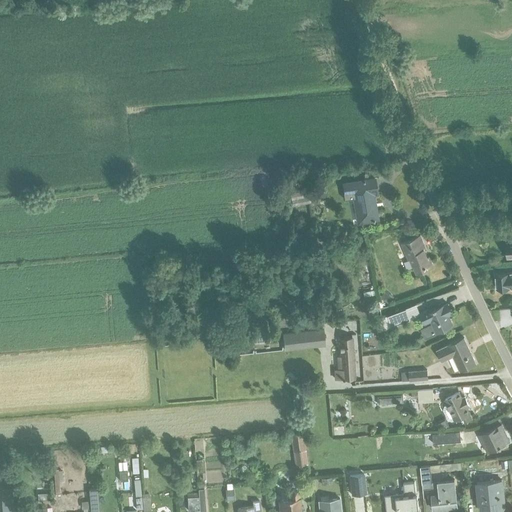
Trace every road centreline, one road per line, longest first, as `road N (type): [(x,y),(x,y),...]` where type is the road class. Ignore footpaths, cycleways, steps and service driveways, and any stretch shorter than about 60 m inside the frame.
road 1 (residential): [(409,137),(511,365)]
road 2 (unknown): [(511,372),(345,384),(334,380),(327,354)]
road 3 (track): [(355,0),(409,137)]
